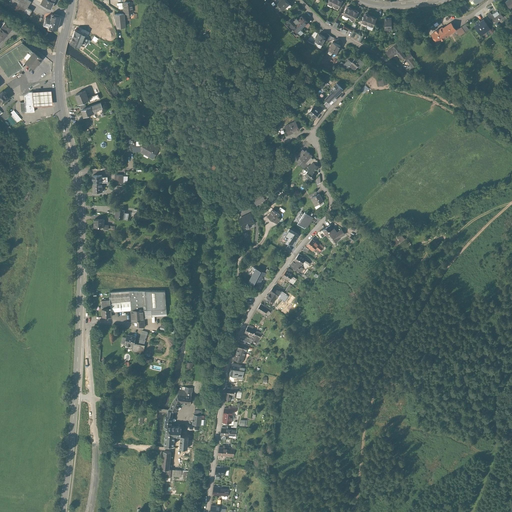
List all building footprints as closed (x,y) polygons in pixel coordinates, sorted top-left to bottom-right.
[(11,0),(9,5),(31,20),(34,15),(30,13),(31,11),(27,9),(31,2),(27,0),(11,0)] [(51,9),(54,2),(49,0),(42,0),(40,4),(51,9)] [(83,11),(78,24),(92,30),(96,19),(91,16),(96,10),(83,0),(78,7),(83,11)] [(329,0),(327,7),(332,9),(336,1),(333,0),(329,0)] [(281,12),(282,13),(289,7),(283,1),(276,7),(277,8),(274,11),(278,15),(281,12)] [(332,9),(338,12),(342,4),(336,1),(332,9)] [(123,9),(123,14),(124,14),(124,18),(129,18),(129,13),(132,13),(131,2),(123,3),(124,9),(123,9)] [(347,20),(348,18),(349,19),(352,13),(347,10),(343,18),(347,20)] [(500,22),(503,19),(499,12),(491,17),(496,24),(496,23),(499,21),(500,22)] [(358,15),(352,13),(349,19),(350,19),(349,22),(354,24),(358,15)] [(57,30),(60,17),(59,17),(59,16),(54,14),(54,16),(51,15),(50,19),(46,17),(44,26),(48,27),(47,29),(53,30),(53,29),(57,30)] [(116,25),(119,25),(125,25),(124,18),(124,14),(123,14),(115,15),(115,21),(116,21),(116,25)] [(361,26),(367,28),(370,19),(364,17),(361,26)] [(367,28),(373,30),(376,22),(370,19),(367,28)] [(297,36),(303,31),(307,27),(301,20),(296,24),(292,20),(286,26),(295,36),(297,35),(297,36)] [(483,22),(474,28),(481,37),(490,31),(483,22)] [(5,23),(0,29),(0,36),(4,39),(12,29),(5,23)] [(451,24),(443,30),(447,37),(456,31),(451,24)] [(456,32),(460,38),(469,31),(465,26),(456,32)] [(448,38),(447,37),(443,30),(442,29),(439,32),(438,31),(435,33),(436,34),(432,36),(437,45),(448,38)] [(75,30),(72,37),(85,42),(86,43),(88,40),(83,38),(84,34),(75,30)] [(89,41),(96,46),(100,40),(93,35),(89,41)] [(84,47),(86,43),(85,42),(72,37),(70,43),(79,48),(80,45),(84,47)] [(320,51),(325,41),(318,37),(313,47),(320,51)] [(25,42),(0,58),(0,67),(8,79),(23,68),(22,67),(25,63),(33,52),(29,49),(31,47),(25,42)] [(336,57),(340,49),(332,45),(328,53),(336,57)] [(403,62),(405,60),(405,59),(396,47),(386,55),(390,60),(397,55),(403,62)] [(42,59),(34,52),(33,52),(25,63),(33,70),(42,59)] [(355,61),(352,65),(348,61),(344,65),(339,62),(338,64),(346,71),(348,69),(353,73),(358,69),(360,70),(362,67),(364,65),(360,61),(357,63),(355,61)] [(411,61),(408,63),(412,69),(416,67),(411,61)] [(385,87),(383,81),(376,83),(378,89),(385,87)] [(335,96),(336,96),(342,89),(336,84),(330,90),(331,92),(335,96)] [(45,92),(33,93),(34,107),(47,106),(53,106),(52,91),(45,92)] [(86,91),(75,95),(78,105),(80,104),(85,102),(89,101),(88,98),(86,91)] [(7,102),(9,100),(6,96),(7,95),(7,94),(6,93),(5,93),(4,93),(4,94),(3,92),(0,94),(0,103),(2,106),(7,102)] [(335,96),(331,92),(325,98),(328,100),(329,102),(335,96)] [(25,115),(35,114),(34,107),(33,93),(29,93),(24,97),(24,104),(20,105),(21,114),(25,114),(25,115)] [(98,95),(88,98),(89,101),(90,103),(99,100),(98,95)] [(82,110),(81,110),(83,118),(98,112),(97,111),(103,109),(101,103),(87,108),(82,110)] [(315,116),(320,110),(314,105),(309,111),(315,116)] [(315,116),(309,111),(306,114),(313,119),(315,116)] [(21,121),(14,113),(10,116),(11,118),(6,122),(12,129),(21,121)] [(293,130),(300,127),(296,118),(285,123),(289,131),(292,129),(293,130)] [(140,153),(153,160),(160,148),(144,139),(133,139),(133,140),(128,140),(128,151),(133,151),(133,153),(140,153)] [(304,159),(306,161),(311,156),(312,155),(306,149),(304,151),(302,149),(298,154),(304,159)] [(303,168),(313,158),(311,156),(306,161),(304,159),(299,164),(303,168)] [(309,182),(316,174),(313,172),(314,171),(313,170),(314,169),(315,169),(318,166),(317,164),(312,163),(308,167),(309,168),(304,174),(307,176),(305,178),(309,182)] [(102,175),(92,176),(92,184),(102,183),(108,183),(108,182),(107,177),(102,178),(102,175)] [(115,175),(114,182),(122,183),(123,175),(115,175)] [(102,183),(92,184),(93,193),(103,192),(102,183)] [(323,202),(319,194),(312,198),(316,205),(323,202)] [(268,214),(275,219),(278,215),(280,213),(273,207),(271,210),(268,214)] [(116,210),(115,218),(128,221),(129,214),(125,213),(125,211),(116,210)] [(240,216),(244,226),(245,225),(244,224),(247,223),(248,225),(252,223),(251,222),(255,221),(251,212),(240,216)] [(298,222),(305,228),(313,217),(305,212),(304,213),(301,212),(296,219),(299,221),(298,222)] [(104,219),(94,220),(94,228),(99,228),(103,228),(104,228),(104,225),(104,219)] [(323,230),(326,235),(328,238),(331,237),(334,243),(345,237),(342,231),(337,234),(334,229),(332,230),(330,226),(323,230)] [(299,234),(289,228),(284,236),(287,238),(286,240),(289,242),(290,241),(293,242),(297,236),(297,237),(299,234)] [(307,244),(313,250),(316,247),(320,251),(319,252),(321,253),(326,248),(325,247),(323,248),(317,241),(316,242),(312,238),(307,244)] [(299,252),(294,258),(301,263),(304,260),(309,264),(312,260),(305,255),(304,256),(299,252)] [(304,266),(301,263),(294,258),(291,262),(301,270),(304,266)] [(265,270),(257,266),(250,278),(255,281),(256,279),(260,281),(263,274),(265,270)] [(267,266),(265,270),(263,274),(270,277),(274,271),(267,266)] [(292,271),(287,267),(282,273),(289,278),(292,275),(296,278),(298,275),(292,270),(292,271)] [(279,287),(275,283),(270,289),(271,289),(268,293),(274,298),(279,292),(283,294),(286,291),(280,286),(279,287)] [(101,301),(102,317),(112,317),(111,313),(131,311),(132,325),(145,328),(145,319),(152,319),(152,318),(176,315),(174,294),(166,294),(165,291),(130,291),(109,292),(109,300),(101,301)] [(257,307),(265,311),(269,305),(261,301),(257,307)] [(252,334),(251,337),(257,341),(263,329),(254,325),(254,326),(248,323),(245,330),(252,334)] [(140,352),(141,345),(134,343),(136,337),(127,334),(126,337),(123,336),(121,343),(126,344),(125,346),(131,347),(130,350),(140,352)] [(251,337),(243,334),(241,338),(251,342),(252,339),(250,338),(251,337)] [(240,340),(238,346),(246,350),(248,346),(252,348),(253,344),(246,342),(240,340)] [(243,360),(246,350),(238,346),(234,357),(243,360)] [(230,373),(239,375),(240,371),(243,372),(245,364),(238,362),(238,363),(232,362),(230,373)] [(231,396),(235,397),(236,389),(241,390),(241,387),(233,386),(227,386),(226,398),(231,399),(231,396)] [(178,396),(183,396),(182,404),(191,405),(193,388),(186,387),(186,388),(186,391),(182,391),(179,390),(178,396)] [(177,396),(174,401),(181,405),(181,404),(182,404),(183,396),(178,396),(177,396)] [(179,408),(172,404),(169,409),(174,412),(177,413),(179,408)] [(224,412),(224,413),(232,414),(233,410),(237,410),(237,407),(231,406),(230,406),(225,406),(224,412)] [(235,414),(232,414),(224,413),(223,420),(234,422),(235,414)] [(172,427),(173,418),(167,418),(166,417),(164,428),(166,428),(170,428),(170,427),(172,427)] [(228,426),(222,425),(221,433),(236,435),(237,427),(228,426)] [(166,428),(166,436),(175,437),(180,438),(181,436),(181,428),(172,427),(170,427),(170,428),(166,428)] [(188,450),(189,437),(181,436),(180,438),(180,450),(188,450)] [(234,455),(235,445),(232,445),(232,446),(225,445),(225,446),(219,445),(218,453),(234,455)] [(170,469),(171,452),(164,452),(162,469),(170,469)] [(222,466),(216,465),(215,472),(224,474),(225,468),(229,469),(229,466),(222,465),(222,466)] [(170,469),(162,469),(161,475),(163,475),(163,477),(170,478),(170,477),(182,478),(181,480),(189,480),(189,471),(170,469)] [(228,494),(230,485),(225,484),(225,485),(220,484),(219,485),(214,485),(213,492),(223,493),(228,494)]
